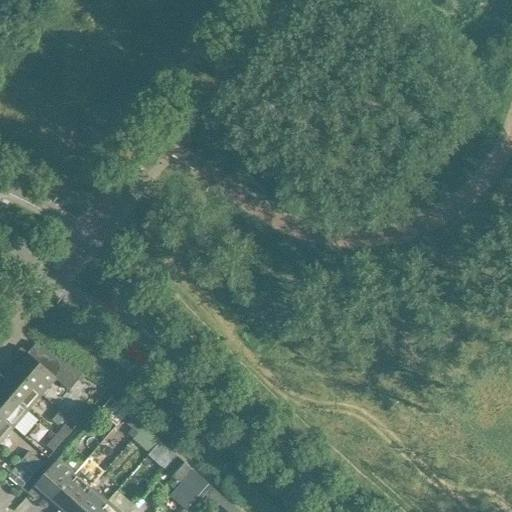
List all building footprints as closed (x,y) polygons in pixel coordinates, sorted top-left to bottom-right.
[(69,389),(84,373),(36,344),(28,353),(21,348),(14,356),(21,362),(13,370),(42,395),(57,378),(69,389)] [(0,373),(0,387),(28,411),(42,395),(13,370),(6,379),(0,373)] [(0,415),(14,428),(28,411),(0,387),(0,415)] [(111,398),(100,411),(116,426),(122,419),(128,413),(111,398)] [(77,425),(86,415),(80,409),(71,420),(77,425)] [(128,413),(123,419),(133,428),(139,433),(144,427),(128,413)] [(0,443),(14,428),(0,415),(0,443)] [(66,426),(57,436),(63,442),(72,431),(66,426)] [(139,433),(135,438),(151,452),(160,441),(144,427),(139,433)] [(63,442),(57,436),(47,447),(54,452),(63,442)] [(160,441),(151,452),(168,466),(177,456),(160,441)] [(30,451),(24,457),(39,470),(44,464),(30,451)] [(168,466),(166,468),(182,482),(187,476),(193,470),(186,464),(177,456),(168,466)] [(22,489),(39,470),(24,457),(8,476),(22,489)] [(70,511),(92,488),(105,472),(89,458),(75,473),(50,502),(59,510),(57,511),(70,511)] [(42,494),(50,502),(75,473),(59,459),(28,494),(36,501),(42,494)] [(193,470),(187,476),(198,486),(203,479),(193,470)] [(214,511),(220,505),(225,499),(215,490),(209,485),(198,497),(214,511)] [(99,511),(108,502),(92,488),(70,511),(99,511)] [(239,511),(225,499),(220,505),(227,511),(239,511)] [(119,511),(108,502),(99,511),(119,511)]
